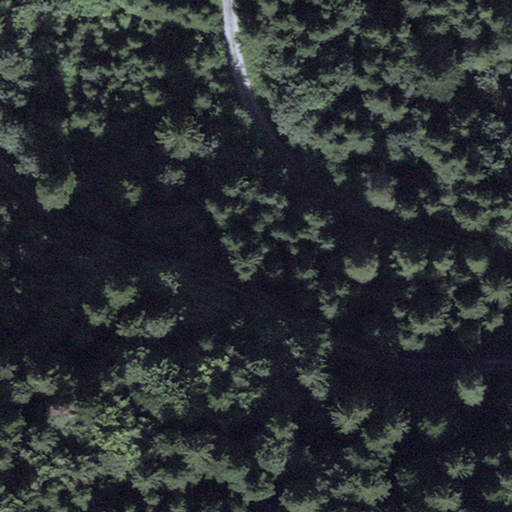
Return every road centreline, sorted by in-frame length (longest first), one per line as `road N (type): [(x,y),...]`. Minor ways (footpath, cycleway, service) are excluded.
road 1 (track): [(0,161),(71,223),(209,275),(366,356),(511,369)]
road 2 (track): [(511,261),(399,239),(285,163),(243,95),(226,0)]
